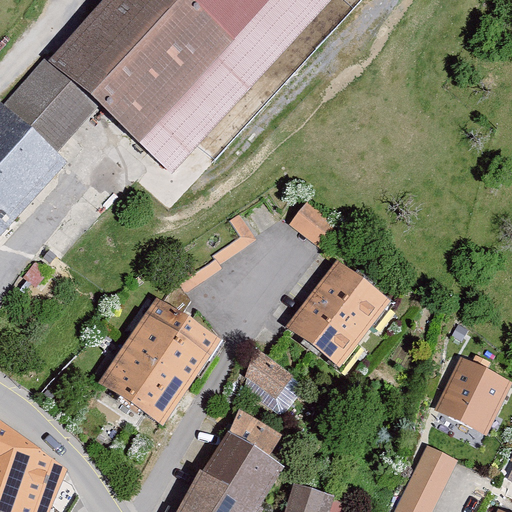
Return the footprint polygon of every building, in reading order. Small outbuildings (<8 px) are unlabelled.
[(323,0),(109,0),(62,53),(54,45),(0,104),(0,241),(86,147),(75,137),(108,101),(176,162),(323,0)] [(336,227),(305,203),(289,223),(320,247),(336,227)] [(258,231),(242,211),(183,257),(198,277),(258,231)] [(395,299),(341,257),(287,326),(341,368),(395,299)] [(224,342),(158,297),(100,380),(166,425),(224,342)] [(297,377),(259,350),(239,377),(277,404),(297,377)] [(511,386),(511,378),(461,356),(437,409),(491,433),(511,386)] [(46,511),(60,463),(0,428),(0,511),(46,511)] [(261,511),(290,467),(230,431),(179,511),(261,511)] [(431,511),(456,463),(427,448),(395,511),(431,511)] [(328,511),(333,491),(291,481),(283,511),(328,511)]
